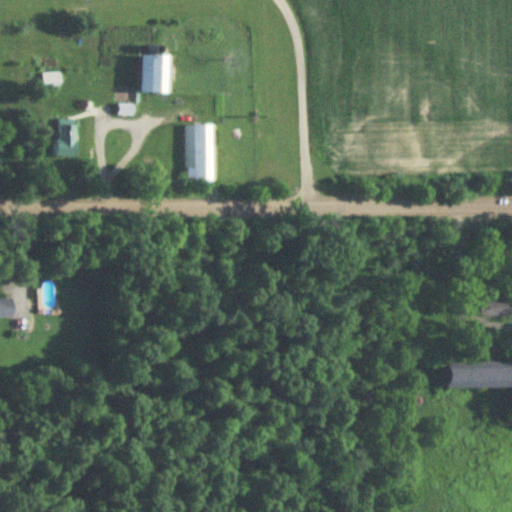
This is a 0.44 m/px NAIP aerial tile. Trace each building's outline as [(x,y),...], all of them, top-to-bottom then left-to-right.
[(168,93),(168,55),(140,55),(140,93),(168,93)] [(41,87),(59,87),(59,74),(41,74),(41,87)] [(118,116),(132,115),(132,106),(118,107),(118,116)] [(75,157),(75,120),(54,120),(54,157),(75,157)] [(183,126),(183,182),(211,182),(211,125),(183,126)] [(0,317),(11,318),(11,299),(0,299),(0,317)] [(440,388),(511,387),(511,362),(440,362),(440,388)]
